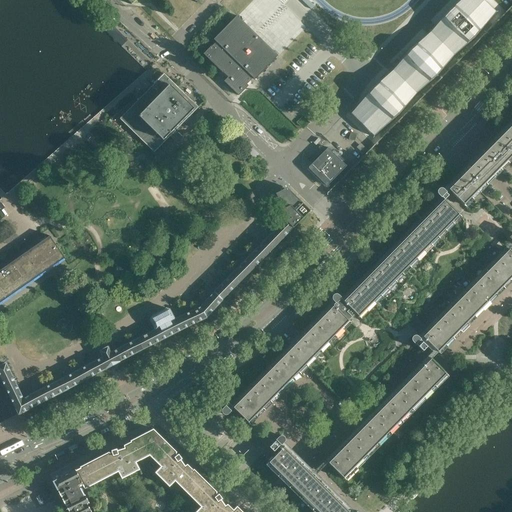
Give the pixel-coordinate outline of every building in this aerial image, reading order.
[(392,70),(372,87),(350,114),(373,137),(393,120),(392,119),(399,114),(416,93),(436,76),(453,55),(474,37),(479,31),(480,31),(497,12),(484,0),(459,0),(447,11),(430,31),(409,49),(392,70)] [(224,81),(239,96),(248,86),(247,84),(250,81),(253,78),(254,80),(278,56),(238,17),(237,16),(213,40),(216,42),(211,47),(211,46),(203,54),(225,75),(227,78),(224,81)] [(164,74),(130,108),(134,112),(131,115),(124,123),(154,152),(164,142),(174,131),(189,117),(199,107),(164,74)] [(511,124),(489,148),(476,161),(447,189),(450,192),(448,195),(442,190),(441,189),(440,189),(439,189),(438,190),(437,190),(437,191),(437,192),(437,193),(438,194),(443,199),(343,301),(338,296),(337,295),(336,295),(335,295),(334,295),(334,296),(333,296),(333,297),(333,298),(333,299),(334,300),(336,302),(333,305),(346,317),(317,347),(304,335),(297,341),(233,407),(232,407),(233,408),(248,423),(305,365),(312,371),(351,409),(416,344),(423,351),(429,344),(438,352),(511,276),(511,223),(484,195),(478,190),(492,177),(505,163),(511,155),(511,124)] [(348,139),(355,141),(357,135),(350,133),(348,139)] [(356,148),(364,155),(368,150),(360,143),(356,148)] [(313,163),(309,166),(309,167),(309,168),(309,169),(325,185),(326,185),(327,185),(328,185),(346,166),(328,148),(313,163)] [(22,412),(105,369),(110,367),(113,365),(117,363),(206,317),(310,211),(299,200),(287,188),(275,194),(288,218),(208,298),(201,307),(175,319),(170,309),(166,308),(156,313),(151,316),(150,320),(155,330),(111,353),(108,347),(104,349),(100,351),(103,357),(64,377),(23,399),(17,386),(3,359),(0,360),(0,375),(14,404),(13,404),(19,414),(22,412)] [(509,216),(511,213),(511,203),(505,196),(498,202),(505,209),(504,210),(509,216)] [(0,303),(49,269),(65,258),(50,236),(0,270),(0,303)] [(317,347),(346,317),(333,305),(304,335),(317,347)] [(344,477),(412,408),(446,374),(446,373),(431,358),(430,358),(430,359),(328,462),(327,462),(343,478),(344,477)] [(228,413),(233,408),(232,407),(233,407),(229,403),(223,409),(223,410),(223,411),(223,412),(223,413),(224,413),(224,414),(225,414),(226,414),(227,413),(228,413)] [(83,474),(79,476),(85,488),(90,485),(90,486),(118,471),(121,478),(139,469),(135,462),(140,460),(149,455),(161,467),(155,472),(169,486),(175,480),(179,484),(178,484),(201,507),(195,511),(242,511),(236,506),(233,510),(230,511),(229,511),(226,509),(227,508),(220,499),(222,498),(219,494),(217,495),(216,493),(216,492),(193,469),(193,470),(192,471),(186,465),(185,466),(180,459),(181,459),(178,454),(177,455),(175,453),(176,452),(153,429),(130,441),(131,443),(134,448),(129,450),(128,449),(128,447),(124,448),(117,450),(116,449),(111,451),(112,452),(109,453),(109,452),(80,467),(83,474)] [(355,511),(349,511),(284,447),(281,444),(283,441),(284,441),(284,440),(284,439),(284,438),(283,437),(282,436),(281,436),(280,436),(279,437),(269,447),(273,450),(271,452),(271,454),(271,456),(273,457),(268,462),(269,462),(318,511),(357,511),(355,511)] [(75,469),(53,481),(56,485),(58,490),(60,493),(62,497),(62,498),(80,488),(83,487),(84,489),(85,488),(79,476),(75,469)] [(80,488),(62,498),(64,501),(66,504),(84,495),(80,488)] [(84,495),(66,504),(68,509),(69,511),(70,511),(87,504),(89,503),(85,495),(84,495)]
